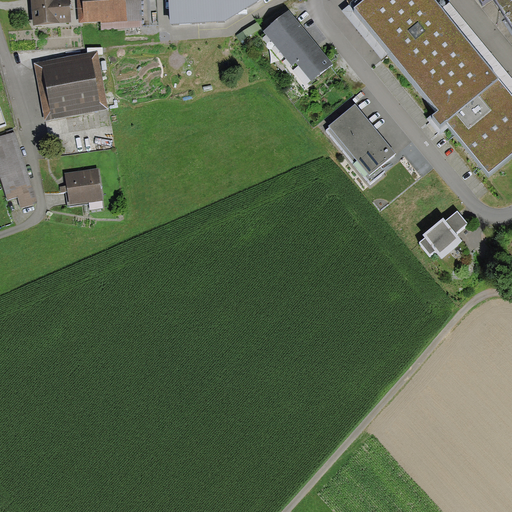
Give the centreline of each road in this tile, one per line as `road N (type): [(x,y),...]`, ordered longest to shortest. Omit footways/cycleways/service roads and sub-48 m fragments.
road 1 (track): [(511,294),(475,296),(285,511)]
road 2 (residential): [(511,210),(493,217),(470,203),(319,17),(316,0)]
